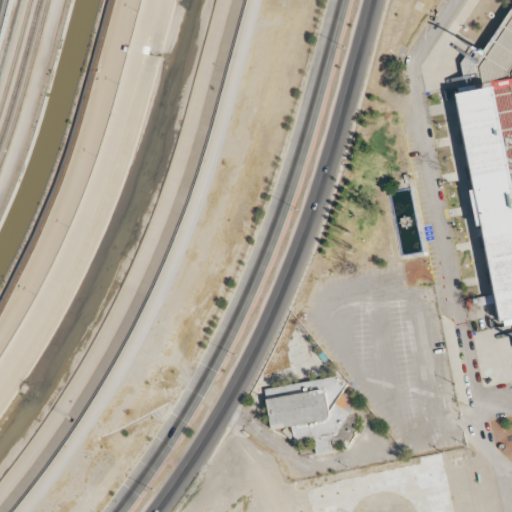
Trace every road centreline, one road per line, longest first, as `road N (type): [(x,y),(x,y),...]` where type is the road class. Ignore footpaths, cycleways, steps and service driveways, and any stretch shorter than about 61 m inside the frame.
road 1 (primary): [(338,0),(257,263),(202,377),(115,511)]
road 2 (primary): [(151,511),(223,404),(285,277),(371,0)]
